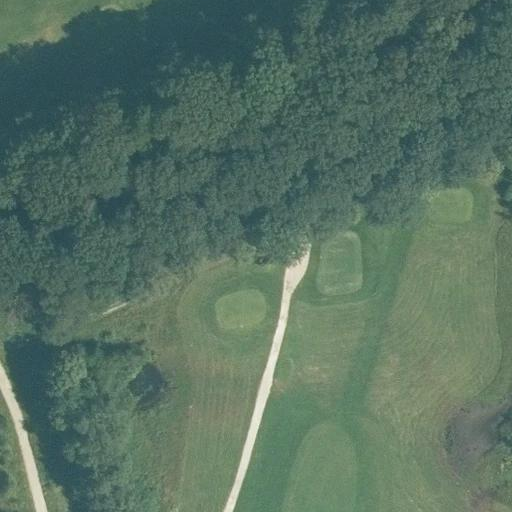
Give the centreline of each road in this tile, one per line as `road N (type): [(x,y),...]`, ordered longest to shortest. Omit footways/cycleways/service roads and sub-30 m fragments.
road 1 (unknown): [(0,199),(428,0)]
road 2 (track): [(0,369),(105,311),(303,227)]
road 3 (track): [(0,371),(41,511)]
